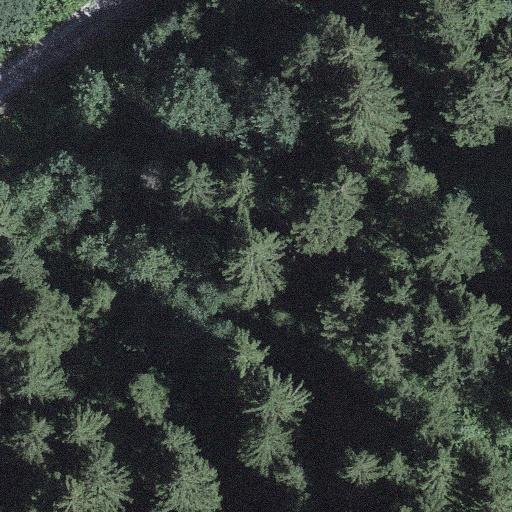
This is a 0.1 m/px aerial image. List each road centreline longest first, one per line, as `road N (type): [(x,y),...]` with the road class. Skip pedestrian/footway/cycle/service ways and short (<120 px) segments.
road 1 (track): [(511,185),(356,179),(115,136),(0,154)]
road 2 (track): [(126,0),(0,86)]
